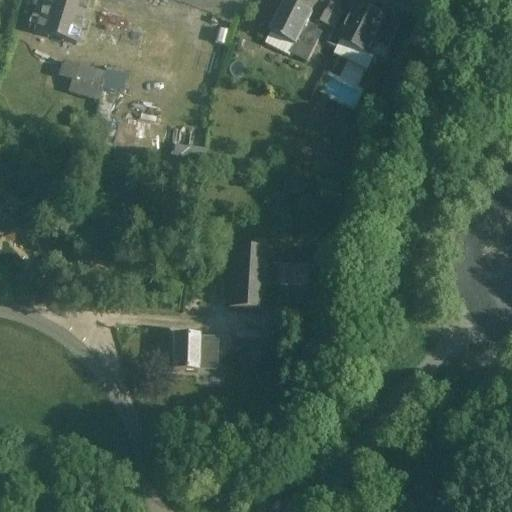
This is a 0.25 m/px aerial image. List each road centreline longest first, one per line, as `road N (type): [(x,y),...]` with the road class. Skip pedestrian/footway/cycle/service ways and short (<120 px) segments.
road 1 (unclassified): [(283,511),(333,480),(482,305)]
road 2 (unclassified): [(157,511),(106,380),(55,331),(0,311)]
road 3 (unclassified): [(511,182),(471,245),(470,278),(482,305)]
